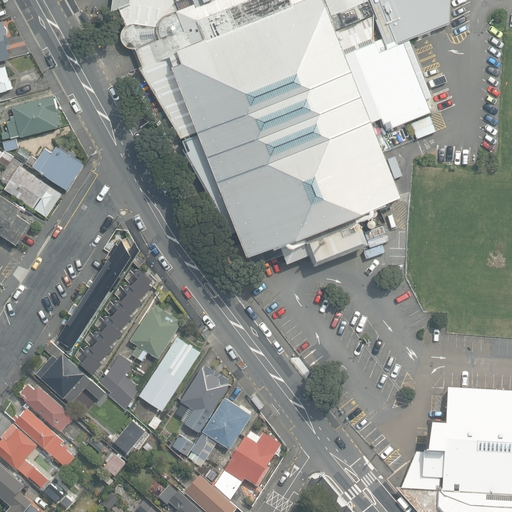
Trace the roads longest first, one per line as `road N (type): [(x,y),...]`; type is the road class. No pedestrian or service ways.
road 1 (tertiary): [(124,159),(328,438)]
road 2 (residential): [(0,359),(124,159)]
road 3 (tertiary): [(42,0),(124,159)]
